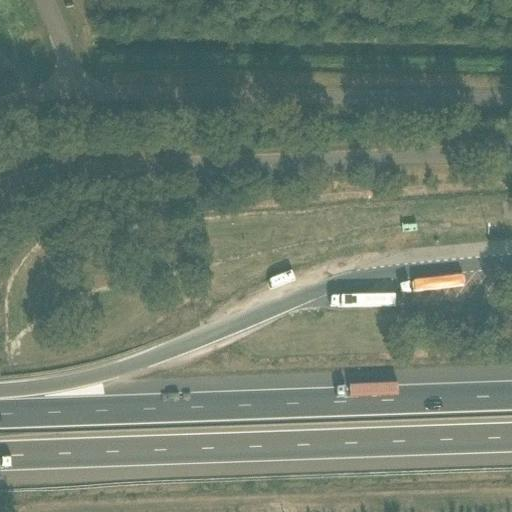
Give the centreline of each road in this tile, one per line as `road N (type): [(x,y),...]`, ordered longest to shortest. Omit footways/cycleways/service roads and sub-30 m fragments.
road 1 (unclassified): [(0,181),(20,174),(511,157)]
road 2 (motorway): [(0,457),(511,439)]
road 3 (motorway): [(511,398),(0,416)]
road 4 (unclassified): [(511,100),(78,98)]
road 5 (motorway): [(131,367),(0,412)]
